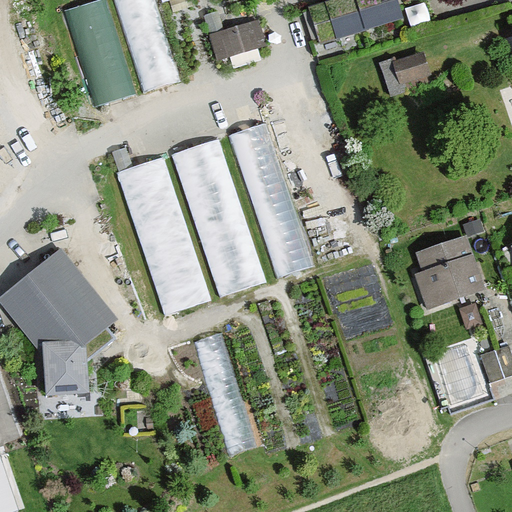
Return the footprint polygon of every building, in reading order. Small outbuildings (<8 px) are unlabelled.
[(94,0),(68,7),(96,105),(135,94),(109,0),(94,0)] [(176,84),(157,0),(119,0),(140,92),(176,84)] [(336,42),(397,24),(389,0),(339,0),(324,4),(327,13),(309,19),(323,68),(342,62),(336,42)] [(217,60),(267,48),(260,20),(211,32),(217,60)] [(418,48),(389,65),(402,89),(432,72),(418,48)] [(233,132),(276,279),(314,268),(271,121),(233,132)] [(220,299),(267,285),(222,138),(176,152),(220,299)] [(123,167),(161,316),(209,304),(171,155),(123,167)] [(415,280),(428,314),(482,294),(463,243),(419,259),(425,276),(415,280)] [(92,396),(90,351),(120,327),(60,254),(0,302),(0,304),(43,358),(47,399),(92,396)] [(200,337),(227,453),(254,447),(227,331),(200,337)] [(15,511),(0,465),(0,511),(15,511)]
